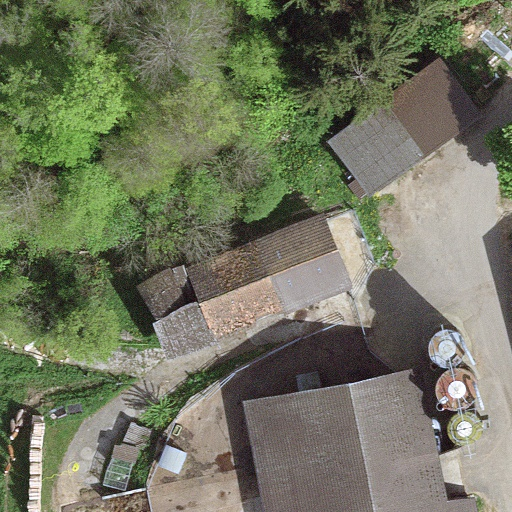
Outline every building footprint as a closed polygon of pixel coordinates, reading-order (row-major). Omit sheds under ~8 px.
[(414,155),(472,113),(434,62),(326,141),(364,193),(415,157),(414,155)] [(145,291),(167,348),(341,279),(319,222),(145,291)] [(439,327),(432,330),(427,335),(425,341),(425,347),(427,353),(431,358),(437,361),(443,362),(449,360),(455,356),(458,350),(459,344),(457,336),(453,331),(446,327),(439,327)] [(458,405),(465,401),(469,396),(472,387),(472,379),(468,372),(462,367),(455,364),(445,365),(438,369),(433,375),(431,382),(432,391),(435,398),(442,403),(450,406),(458,405)] [(396,378),(249,407),(270,511),(461,511),(455,482),(418,490),(396,378)]
